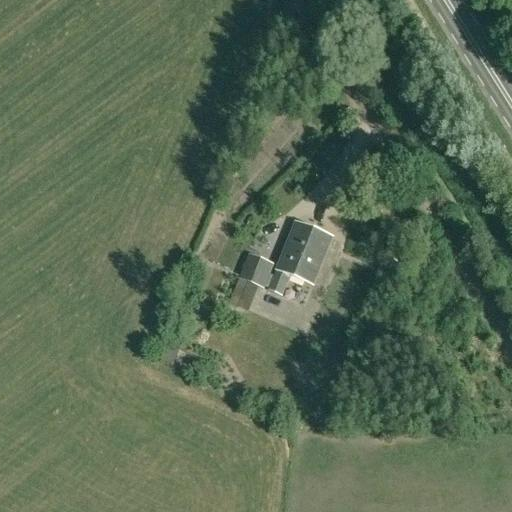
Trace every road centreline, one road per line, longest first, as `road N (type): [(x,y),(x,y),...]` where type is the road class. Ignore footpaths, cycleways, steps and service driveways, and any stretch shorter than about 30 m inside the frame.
road 1 (unclassified): [(511,342),(295,0)]
road 2 (primary): [(511,110),(442,0)]
